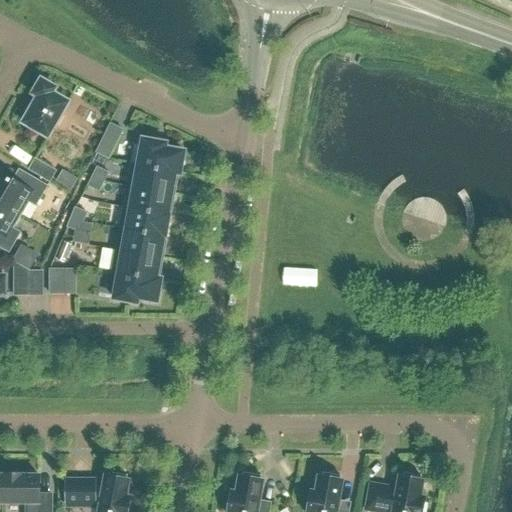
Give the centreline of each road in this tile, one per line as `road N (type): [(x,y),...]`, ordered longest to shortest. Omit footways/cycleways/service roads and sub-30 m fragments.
road 1 (residential): [(193,424),(462,425),(454,511)]
road 2 (residential): [(28,40),(244,139)]
road 3 (residential): [(0,329),(209,334)]
road 4 (residential): [(209,334),(244,139)]
road 5 (residential): [(193,424),(0,424)]
road 6 (residential): [(244,139),(269,1)]
